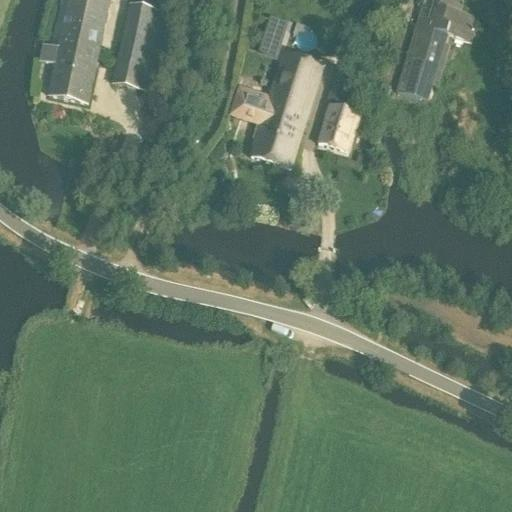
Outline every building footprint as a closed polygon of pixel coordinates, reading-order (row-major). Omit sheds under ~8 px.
[(112,6),(88,1),(83,0),(72,0),(61,53),(45,49),(42,66),(57,69),(50,101),(90,110),(112,6)] [(458,9),(460,0),(426,0),(398,97),(420,104),(427,80),(436,83),(449,41),(471,47),(478,24),(461,19),(463,11),(458,9)] [(157,98),(175,20),(132,10),(114,88),(157,98)] [(268,35),(260,57),(276,63),(284,40),(268,35)] [(291,174),(324,70),(285,58),(271,103),(250,95),(247,101),(239,99),(233,119),(262,129),(252,162),(291,174)] [(348,157),(359,119),(331,111),(320,149),(348,157)]
